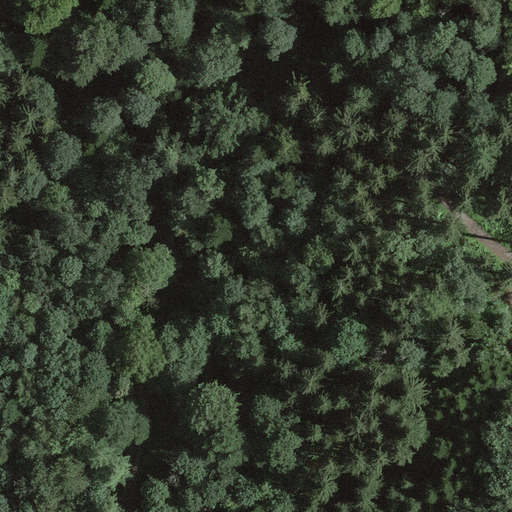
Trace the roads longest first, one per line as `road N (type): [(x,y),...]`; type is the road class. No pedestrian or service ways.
road 1 (track): [(169,254),(192,164),(245,120),(406,169),(511,242)]
road 2 (track): [(318,511),(169,254)]
road 3 (track): [(169,254),(69,0)]
road 4 (track): [(129,511),(169,254)]
